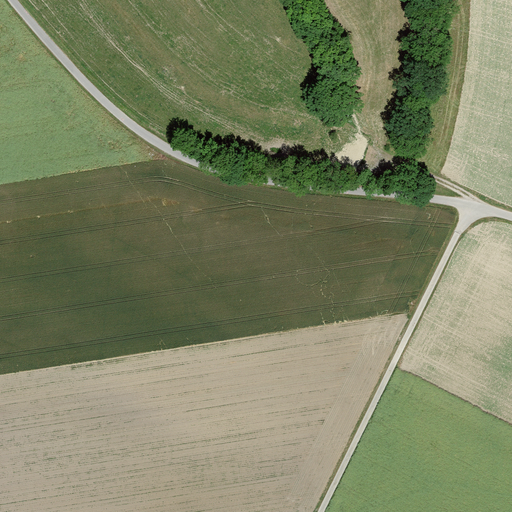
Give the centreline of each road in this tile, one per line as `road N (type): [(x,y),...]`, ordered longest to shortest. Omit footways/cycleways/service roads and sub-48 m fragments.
road 1 (track): [(471,205),(261,178),(189,158),(125,120),(12,0)]
road 2 (track): [(471,205),(320,511)]
